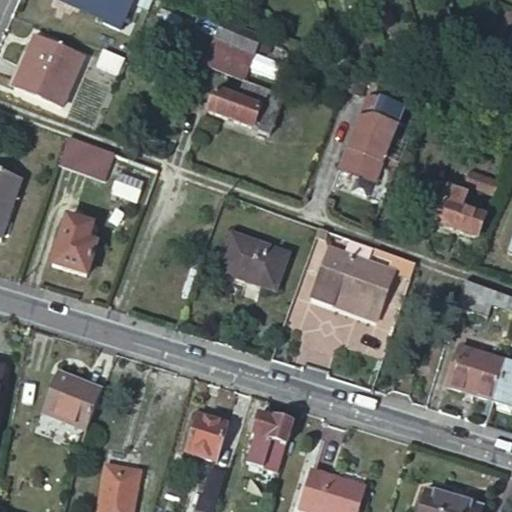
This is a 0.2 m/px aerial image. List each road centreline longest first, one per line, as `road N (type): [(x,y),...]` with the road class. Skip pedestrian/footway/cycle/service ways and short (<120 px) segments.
road 1 (residential): [(0,109),(511,290)]
road 2 (residential): [(511,457),(0,299)]
